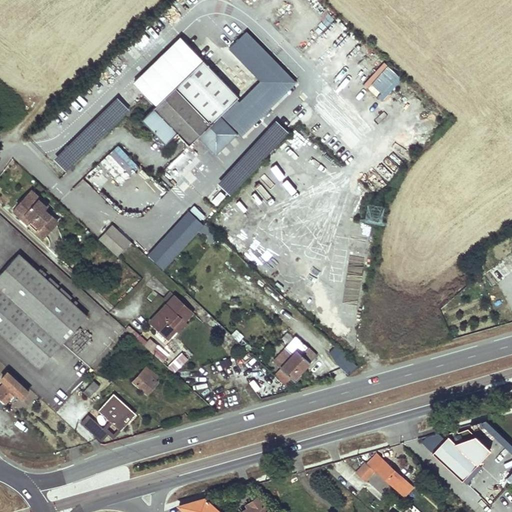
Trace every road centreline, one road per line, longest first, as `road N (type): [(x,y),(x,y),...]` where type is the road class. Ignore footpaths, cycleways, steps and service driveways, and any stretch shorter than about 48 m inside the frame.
road 1 (unknown): [(67,193),(96,214),(167,231),(330,93),(270,33),(245,16),(226,16),(49,178)]
road 2 (primary): [(511,345),(22,485)]
road 3 (primary): [(152,482),(511,381)]
road 4 (unknown): [(0,343),(46,378),(97,321),(13,239),(0,242)]
road 5 (unknown): [(235,278),(320,350),(348,392)]
road 6 (unknown): [(67,193),(132,140),(171,173)]
